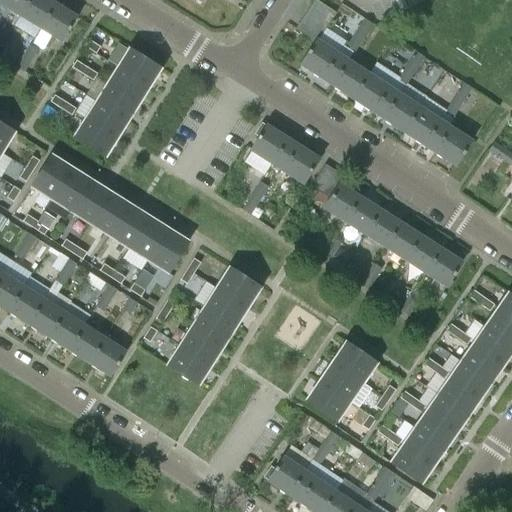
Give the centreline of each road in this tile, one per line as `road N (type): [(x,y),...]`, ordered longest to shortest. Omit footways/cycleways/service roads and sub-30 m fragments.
road 1 (residential): [(233,73),(511,253)]
road 2 (residential): [(240,511),(0,356)]
road 3 (residential): [(116,0),(233,73)]
